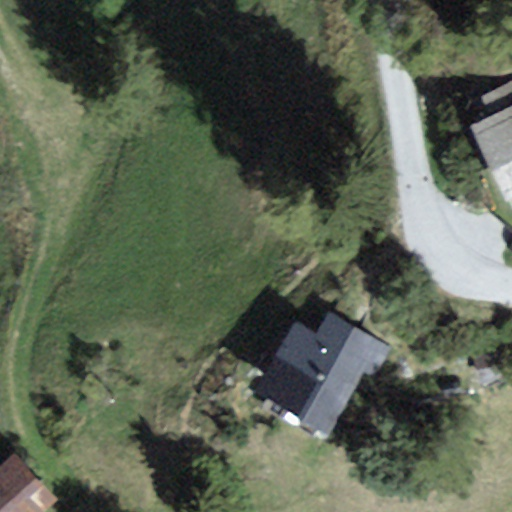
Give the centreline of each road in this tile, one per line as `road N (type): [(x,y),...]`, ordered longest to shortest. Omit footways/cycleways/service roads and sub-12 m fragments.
road 1 (residential): [(380,0),(403,192),(428,254),(479,290),(511,295)]
road 2 (track): [(0,92),(53,216)]
